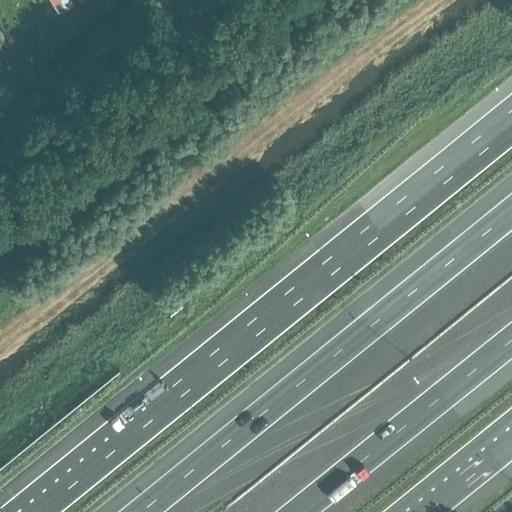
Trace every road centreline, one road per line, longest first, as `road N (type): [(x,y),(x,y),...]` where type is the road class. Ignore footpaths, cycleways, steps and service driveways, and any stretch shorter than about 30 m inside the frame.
road 1 (motorway): [(511,116),(27,511)]
road 2 (motorway): [(511,212),(141,511)]
road 3 (motorway): [(298,511),(511,340)]
